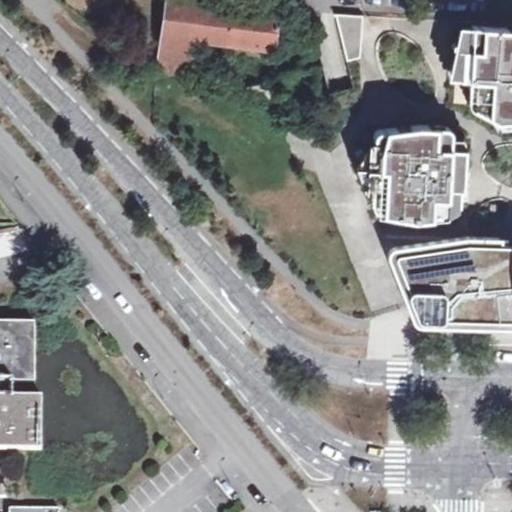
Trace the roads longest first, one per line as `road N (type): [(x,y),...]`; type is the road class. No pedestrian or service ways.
road 1 (secondary): [(0,89),(288,422),(358,460),(461,464)]
road 2 (secondary): [(460,376),(342,370),(286,343),(0,35)]
road 3 (unclassified): [(0,146),(294,511)]
